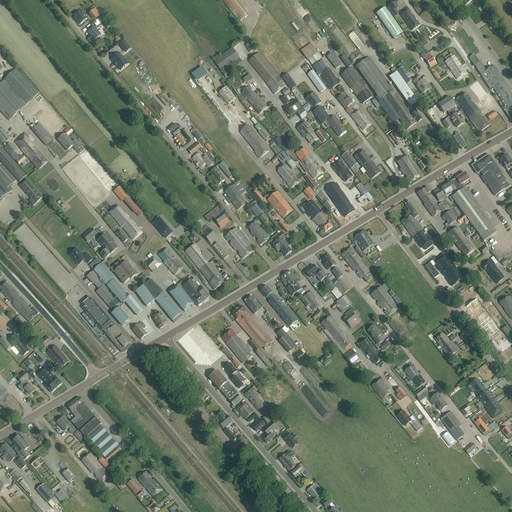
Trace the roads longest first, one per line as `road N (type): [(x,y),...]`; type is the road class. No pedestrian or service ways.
road 1 (unclassified): [(277,270),(52,0)]
road 2 (tertiary): [(315,511),(164,337)]
road 3 (unclassified): [(511,387),(377,210)]
road 4 (unclassified): [(285,511),(146,348)]
road 5 (unclassified): [(187,511),(81,388)]
road 6 (tertiary): [(377,210),(511,131)]
road 7 (unclassified): [(97,377),(0,265)]
road 8 (tertiary): [(164,337),(277,270)]
road 9 (unknown): [(218,305),(156,237),(136,262)]
